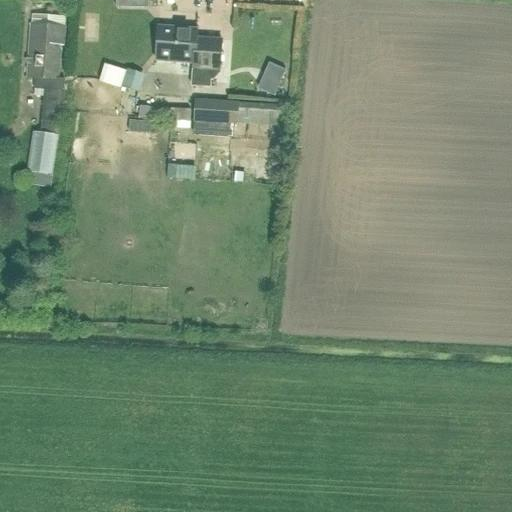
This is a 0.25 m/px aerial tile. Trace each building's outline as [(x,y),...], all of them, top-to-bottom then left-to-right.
[(26,78),(35,79),(57,80),(61,28),(30,26),(26,78)] [(157,61),(193,63),(192,70),(220,73),(222,39),(205,38),(206,34),(195,33),(195,32),(159,29),(157,61)] [(137,93),(143,76),(127,71),(127,72),(113,68),(108,83),(137,93)] [(57,80),(35,79),(34,90),(43,91),(41,121),(60,123),(63,81),(57,80)] [(195,101),(194,123),(281,128),(283,107),(195,101)] [(190,110),(150,108),(136,107),(135,119),(189,122),(190,110)] [(36,134),(30,174),(50,177),(56,137),(36,134)] [(132,149),(153,151),(154,143),(133,140),(132,149)]
